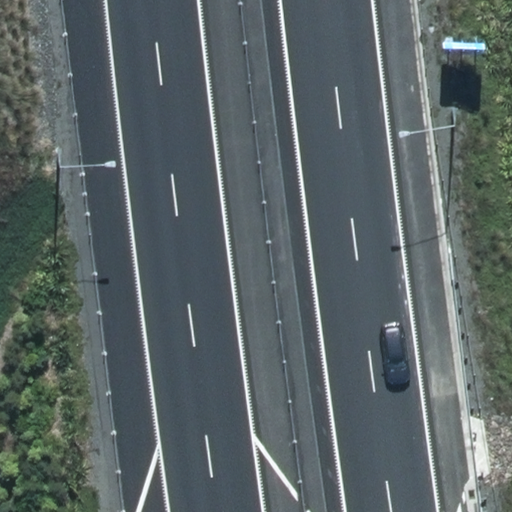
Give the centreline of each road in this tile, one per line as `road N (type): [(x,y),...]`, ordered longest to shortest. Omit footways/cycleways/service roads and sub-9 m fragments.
road 1 (motorway): [(321,0),(392,511)]
road 2 (motorway): [(219,511),(154,0)]
